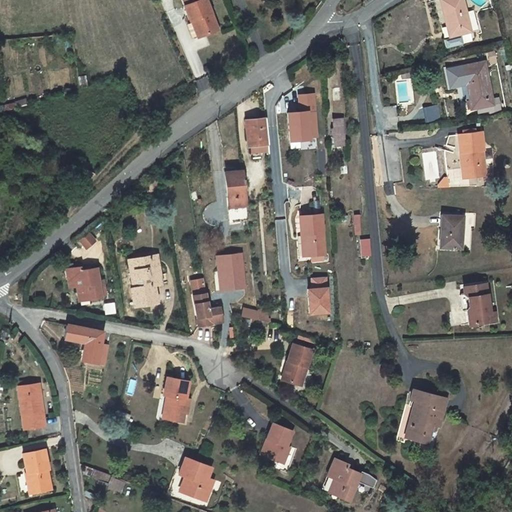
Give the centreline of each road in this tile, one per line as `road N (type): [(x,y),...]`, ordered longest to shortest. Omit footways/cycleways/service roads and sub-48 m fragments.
road 1 (tertiary): [(322,21),(64,235),(0,275)]
road 2 (residential): [(355,449),(220,350),(45,314),(14,320)]
road 3 (unknown): [(367,9),(392,224)]
road 4 (residential): [(14,320),(46,350),(63,395),(79,511)]
